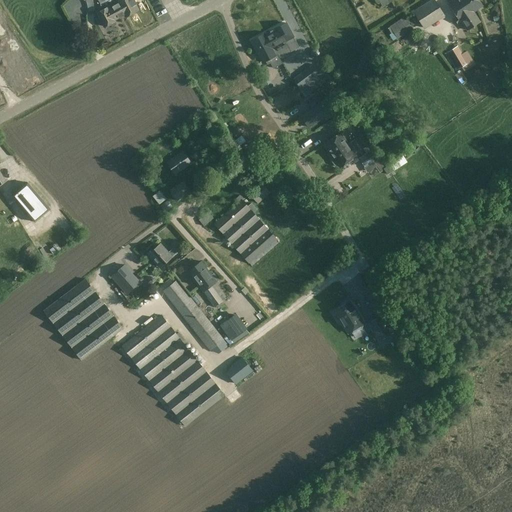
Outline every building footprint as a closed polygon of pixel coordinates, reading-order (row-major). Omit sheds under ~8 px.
[(118,4),(116,4),(122,15),(124,14),(126,17),(137,11),(131,0),(119,0),(117,1),(118,4)] [(424,30),(445,17),(434,0),(432,0),(413,12),(424,30)] [(455,0),(449,5),(456,15),(464,9),(467,13),(475,8),(476,10),(482,6),(477,0),(455,0)] [(238,9),(239,2),(232,1),(230,8),(238,9)] [(122,15),(116,4),(105,11),(105,10),(97,14),(104,27),(112,23),(111,21),(122,15)] [(471,13),(476,10),(475,8),(467,13),(464,9),(456,15),(458,18),(455,20),(457,23),(460,21),(467,31),(478,23),(471,13)] [(487,10),(479,13),(482,18),(489,14),(487,10)] [(410,14),(390,27),(397,39),(412,29),(409,24),(410,23),(412,26),(416,23),(410,14)] [(251,41),(263,62),(268,59),(273,68),(282,64),(274,48),(286,42),(279,30),(265,37),(264,34),(251,41)] [(467,64),(458,48),(448,53),(458,69),(467,64)] [(300,89),(320,75),(313,66),(294,80),(300,89)] [(309,127),(327,115),(320,105),(302,117),(309,127)] [(340,123),(345,120),(341,114),(336,118),(340,123)] [(356,156),(348,144),(340,133),(324,144),(334,159),(332,159),(332,162),(335,165),(337,166),(338,165),(340,168),(356,156)] [(181,145),(164,155),(167,161),(185,151),(181,145)] [(374,159),(369,151),(359,158),(365,165),(374,159)] [(174,175),(191,164),(185,155),(168,166),(174,175)] [(198,182),(203,179),(197,172),(193,176),(198,182)] [(190,191),(184,182),(170,190),(177,200),(190,191)] [(50,210),(27,183),(12,196),(35,222),(50,210)] [(261,183),(251,192),(259,202),(270,192),(261,183)] [(157,185),(151,189),(156,197),(163,193),(157,185)] [(163,205),(167,200),(163,196),(158,200),(163,205)] [(268,230),(253,213),(257,209),(251,203),(248,207),(242,200),(215,224),(241,253),(268,230)] [(172,206),(168,202),(161,207),(165,212),(172,206)] [(204,226),(213,218),(208,212),(199,220),(204,226)] [(159,268),(172,257),(160,245),(148,256),(159,268)] [(200,286),(203,291),(220,314),(235,302),(230,296),(223,301),(211,285),(210,286),(207,281),(212,277),(201,262),(189,271),(200,286)] [(140,282),(124,264),(110,276),(126,294),(140,282)] [(83,279),(44,311),(83,359),(122,328),(83,279)] [(177,281),(163,292),(212,354),(215,351),(217,354),(228,344),(177,281)] [(150,293),(157,288),(155,284),(147,289),(150,293)] [(342,306),(334,311),(335,313),(333,314),(338,321),(340,320),(341,322),(348,333),(356,328),(358,329),(362,326),(362,324),(364,323),(363,322),(364,320),(361,315),(359,315),(355,309),(356,307),(353,303),(351,303),(350,301),(348,302),(346,301),(342,304),(342,306)] [(186,426),(225,395),(161,314),(121,346),(186,426)] [(392,333),(381,316),(368,324),(379,341),(392,333)] [(231,317),(219,326),(230,341),(242,332),(231,317)] [(232,365),(227,374),(235,384),(252,370),(242,357),(232,365)]
